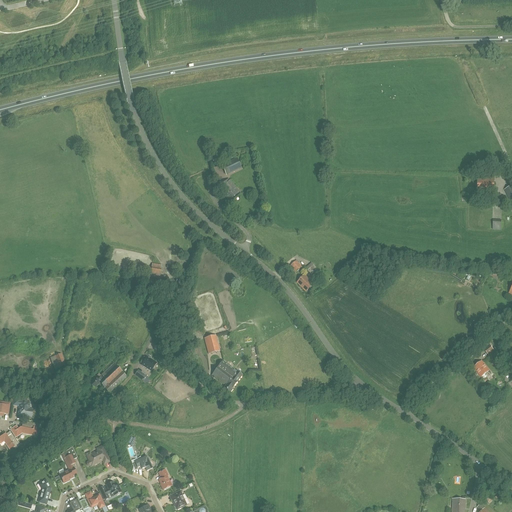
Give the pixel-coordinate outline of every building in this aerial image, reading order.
[(237,158),(234,159),(222,165),(227,176),(239,169),(242,168),(237,158)] [(510,175),(506,165),(498,168),(503,178),(510,175)] [(478,193),(494,193),(494,178),(484,178),(484,180),(477,180),(478,191),(478,193)] [(218,188),(229,201),(239,192),(228,179),(218,188)] [(500,197),(502,202),(500,202),(502,207),(508,204),(504,195),(500,197)] [(290,266),(296,273),(302,267),(297,260),(290,266)] [(160,279),(161,269),(161,265),(152,264),(150,278),(160,279)] [(305,275),(297,283),(306,292),(314,284),(305,275)] [(188,324),(184,312),(174,315),(177,328),(188,324)] [(220,351),(216,335),(204,338),(208,354),(220,351)] [(197,356),(193,341),(184,344),(188,359),(197,356)] [(490,345),(484,350),(488,355),(493,350),(490,345)] [(65,367),(61,355),(50,358),(54,370),(65,367)] [(157,363),(147,357),(141,365),(151,372),(157,363)] [(237,372),(223,361),(211,376),(225,386),(223,390),(228,394),(229,392),(230,392),(233,389),(232,388),(237,382),(237,381),(242,375),(237,372)] [(489,371),(482,361),(474,368),(481,377),(489,371)] [(114,364),(101,376),(113,390),(126,377),(114,364)] [(52,367),(43,370),(46,377),(54,373),(52,367)] [(109,394),(113,390),(101,376),(99,374),(89,384),(94,389),(96,386),(97,387),(100,384),(109,394)] [(119,393),(113,400),(118,404),(124,397),(119,393)] [(33,410),(29,409),(30,403),(27,403),(28,400),(14,398),(13,406),(19,406),(18,415),(32,417),(33,410)] [(8,414),(10,404),(0,402),(0,415),(1,415),(1,413),(8,414)] [(40,425),(36,424),(25,422),(25,428),(21,427),(18,429),(16,426),(11,430),(16,437),(22,433),(37,436),(40,425)] [(10,450),(13,448),(14,448),(15,449),(19,446),(12,435),(8,437),(6,433),(0,437),(0,444),(4,442),(10,450)] [(89,461),(88,462),(87,463),(88,466),(90,466),(93,465),(102,461),(103,463),(110,460),(103,446),(96,449),(98,451),(87,456),(89,461)] [(59,471),(59,472),(60,475),(64,483),(69,480),(73,478),(72,476),(77,474),(74,468),(71,469),(70,467),(72,466),(71,465),(76,463),(74,460),(77,458),(72,448),(62,454),(64,458),(67,465),(69,471),(65,473),(63,470),(62,470),(59,471)] [(137,459),(133,460),(135,462),(137,468),(141,467),(142,470),(145,468),(147,471),(153,469),(147,456),(141,459),(140,457),(137,459)] [(170,482),(169,480),(168,479),(167,477),(168,476),(165,470),(159,473),(162,479),(159,480),(161,485),(160,485),(163,490),(169,487),(167,483),(170,482)] [(51,488),(46,480),(39,484),(42,489),(39,502),(46,504),(51,488)] [(103,487),(100,489),(102,494),(105,500),(109,498),(107,495),(110,494),(111,497),(115,495),(116,495),(117,496),(120,494),(119,493),(121,493),(117,485),(115,486),(113,482),(111,483),(108,484),(108,485),(107,485),(108,488),(107,489),(108,490),(105,491),(103,487)] [(182,495),(180,491),(170,496),(171,500),(172,500),(177,510),(187,505),(182,495)] [(105,506),(99,495),(93,498),(90,493),(85,495),(91,507),(98,504),(100,508),(105,506)] [(70,504),(73,510),(69,511),(74,511),(81,509),(76,499),(70,502),(69,504),(70,504)] [(452,499),(452,509),(452,511),(464,511),(465,509),(465,500),(452,499)]
